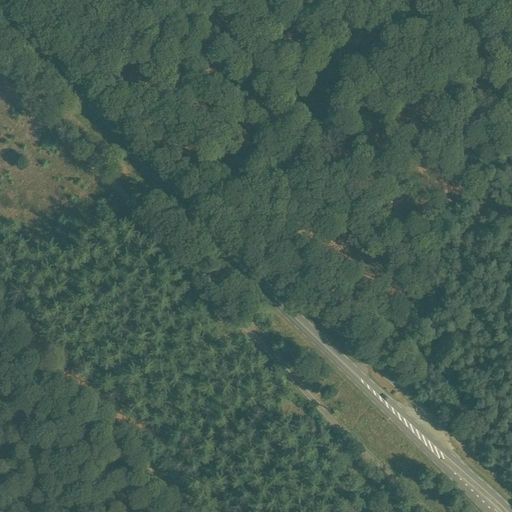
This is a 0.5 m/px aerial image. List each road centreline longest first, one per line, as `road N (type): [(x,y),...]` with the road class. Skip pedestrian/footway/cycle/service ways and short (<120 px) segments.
road 1 (primary): [(339,360),(0,10)]
road 2 (primary): [(510,511),(339,360)]
road 3 (primary): [(339,360),(487,511)]
